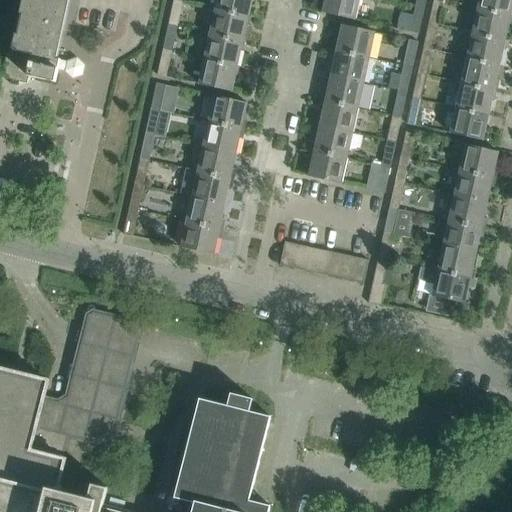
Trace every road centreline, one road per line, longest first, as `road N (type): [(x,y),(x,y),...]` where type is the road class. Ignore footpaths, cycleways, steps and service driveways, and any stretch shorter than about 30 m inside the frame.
road 1 (residential): [(285,307),(270,382),(65,331),(7,241)]
road 2 (residential): [(62,253),(96,112),(148,0)]
road 3 (residential): [(502,358),(285,307)]
road 4 (residential): [(258,300),(62,253)]
road 5 (residential): [(258,300),(277,218),(378,232)]
